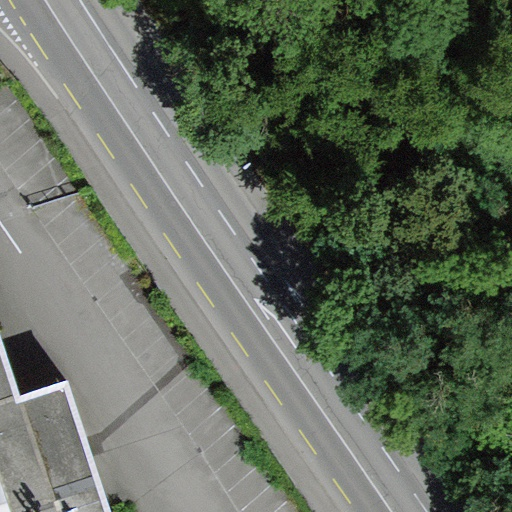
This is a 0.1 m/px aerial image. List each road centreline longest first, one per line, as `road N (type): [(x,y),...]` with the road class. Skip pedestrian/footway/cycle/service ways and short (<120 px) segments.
road 1 (primary): [(74,0),(408,511)]
road 2 (unknown): [(0,214),(180,511)]
